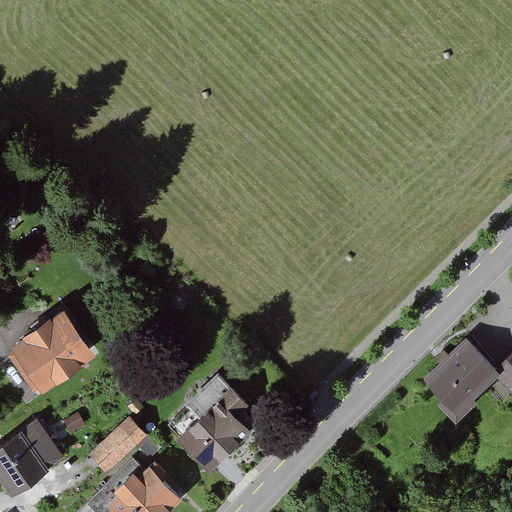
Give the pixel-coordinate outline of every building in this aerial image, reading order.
[(93,354),(62,308),(20,336),(24,342),(9,352),(36,392),(93,354)] [(499,372),(468,340),(424,382),(456,415),(499,372)] [(511,359),(499,372),(511,384),(511,359)] [(178,439),(211,471),(251,431),(234,415),(248,401),(218,372),(186,404),(200,418),(178,439)] [(130,414),(89,451),(98,460),(107,470),(147,432),(130,414)] [(65,457),(38,420),(0,448),(0,481),(11,496),(65,457)] [(106,503),(115,511),(162,511),(182,493),(150,461),(145,466),(133,455),(96,493),(106,503)]
